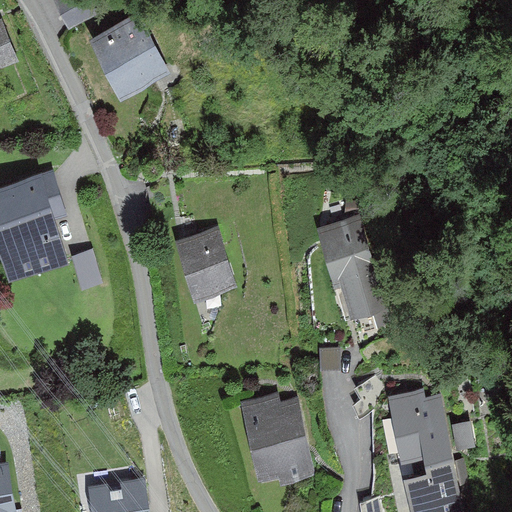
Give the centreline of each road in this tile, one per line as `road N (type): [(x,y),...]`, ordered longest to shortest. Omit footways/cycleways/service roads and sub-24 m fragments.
road 1 (residential): [(208,511),(153,365),(123,197),(30,0)]
road 2 (residential): [(350,511),(353,472),(333,375)]
